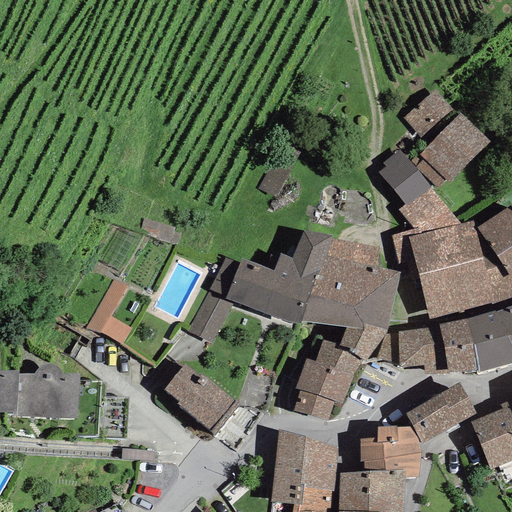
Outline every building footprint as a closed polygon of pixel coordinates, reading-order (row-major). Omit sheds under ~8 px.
[(450,110),(432,90),(401,118),(419,137),(450,110)] [(459,114),(410,161),(436,188),(445,180),(448,183),(489,142),(459,114)] [(405,206),(431,189),(398,151),(383,164),(386,166),(378,173),(405,206)] [(493,304),(474,229),(471,220),(460,224),(431,189),(405,206),(399,210),(413,230),(392,236),(400,267),(416,263),(429,322),(493,304)] [(511,204),(474,229),(493,304),(511,298),(511,204)] [(300,322),(330,238),(303,230),(293,257),(280,252),(273,271),(241,259),(239,265),(223,260),(208,290),(226,296),(223,301),(232,304),(299,325),(300,322)] [(379,247),(330,238),(300,322),(346,328),(338,345),(336,350),(364,362),(386,331),(400,273),(374,268),(379,247)] [(109,316),(126,287),(112,280),(86,327),(122,346),(132,329),(109,316)] [(211,343),(232,304),(223,301),(226,296),(208,290),(186,331),(211,343)] [(511,305),(498,311),(507,335),(511,346),(511,305)] [(507,335),(498,311),(465,319),(473,346),(507,335)] [(447,373),(477,370),(473,346),(465,319),(439,325),(440,328),(398,331),(399,368),(422,365),(423,376),(447,373)] [(511,363),(511,346),(507,335),(473,346),(477,370),(478,374),(511,363)] [(338,345),(322,341),(314,361),(306,359),(295,389),(300,391),(334,401),(341,404),(364,362),(336,350),(338,345)] [(33,375),(17,375),(15,414),(11,414),(12,418),(77,419),(79,375),(60,375),(59,370),(55,366),(51,365),(44,365),(40,368),(36,371),(33,375)] [(199,377),(184,365),(163,390),(178,403),(176,406),(212,436),(238,404),(201,375),(199,377)] [(0,413),(11,414),(15,414),(17,375),(17,371),(0,371),(0,370),(0,413)] [(459,383),(405,415),(422,444),(476,415),(459,383)] [(334,401),(300,391),(293,411),(327,421),(334,401)] [(511,400),(500,405),(502,410),(506,408),(511,421),(511,400)] [(511,421),(506,408),(502,410),(470,422),(490,471),(511,461),(511,421)] [(377,438),(358,438),(359,462),(364,462),(363,471),(404,470),(404,479),(418,478),(421,452),(417,439),(409,426),(396,428),(396,425),(376,427),(377,438)] [(338,448),(278,430),(270,500),(293,504),(302,506),(303,488),(335,491),(338,448)] [(402,511),(404,479),(404,470),(363,471),(339,474),(338,511),(344,511),(402,511)] [(333,511),(335,491),(303,488),(302,506),(293,504),(291,511),(333,511)]
